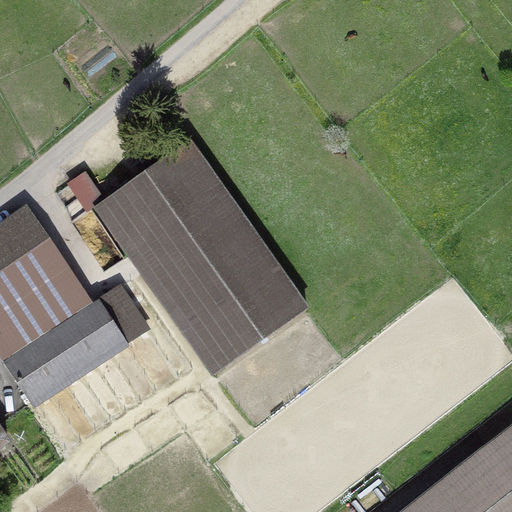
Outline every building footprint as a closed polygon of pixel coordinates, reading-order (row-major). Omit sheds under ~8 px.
[(312,313),(194,145),(98,212),(216,381),(312,313)] [(28,209),(0,229),(0,290),(57,250),(28,209)] [(84,298),(0,352),(0,360),(2,364),(31,408),(149,330),(121,289),(91,309),(84,298)] [(0,423),(0,458),(17,446),(0,423)] [(511,511),(511,431),(409,511),(511,511)]
